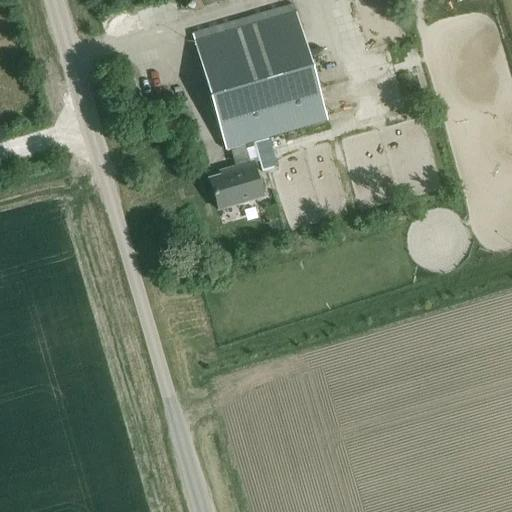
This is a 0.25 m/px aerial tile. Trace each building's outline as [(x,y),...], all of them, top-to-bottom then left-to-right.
[(231,148),(237,168),(249,164),(244,145),(265,138),(327,121),(296,13),(194,42),(225,150),(231,148)] [(322,68),(332,66),(329,44),(319,45),(322,68)] [(379,151),(401,147),(395,114),(373,119),(379,151)] [(265,138),(244,145),(249,164),(252,163),(256,174),(275,168),(265,138)] [(237,171),(209,179),(218,210),(263,197),(252,163),(249,164),(237,168),(237,171)]
